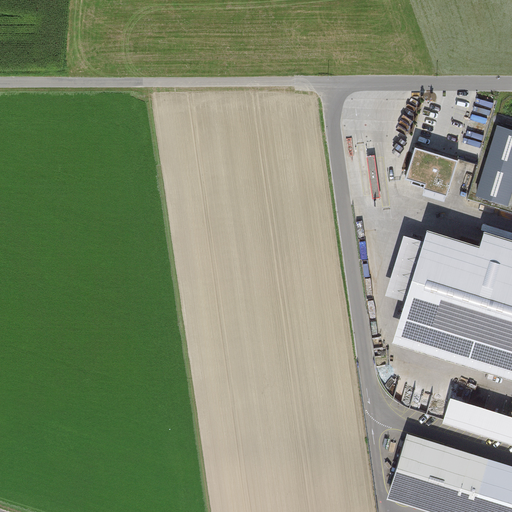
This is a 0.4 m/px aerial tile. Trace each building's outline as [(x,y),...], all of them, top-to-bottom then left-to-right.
[(511,191),(511,131),(499,127),(477,197),(508,206),(511,191)] [(456,162),(415,150),(407,179),(426,184),(425,189),(446,196),(456,162)] [(375,157),(367,158),(373,199),(380,198),(375,157)] [(511,228),(485,220),(481,234),(430,218),(396,326),(511,361),(511,228)] [(402,403),(429,408),(432,391),(405,386),(402,403)] [(511,405),(452,387),(444,412),(511,433),(511,405)] [(511,511),(511,466),(402,432),(383,492),(447,511),(511,511)]
